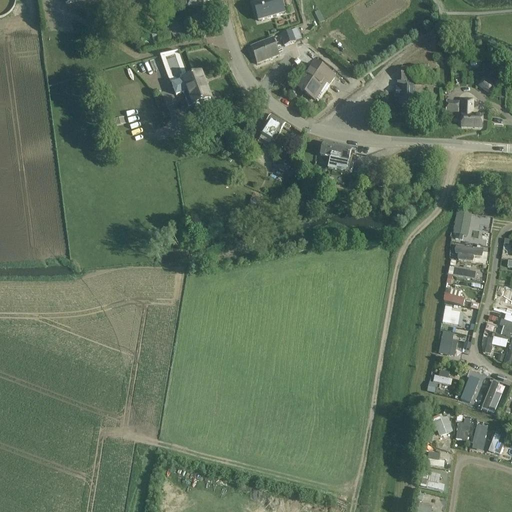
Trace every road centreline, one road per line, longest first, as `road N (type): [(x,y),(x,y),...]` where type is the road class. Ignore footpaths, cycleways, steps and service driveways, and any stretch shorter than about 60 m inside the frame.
road 1 (tertiary): [(511,148),(346,137),(293,120),(237,61),(219,0)]
road 2 (unknown): [(264,98),(190,117),(168,102),(152,65)]
